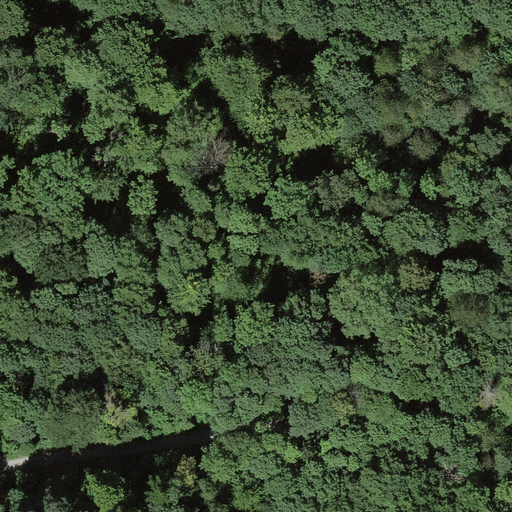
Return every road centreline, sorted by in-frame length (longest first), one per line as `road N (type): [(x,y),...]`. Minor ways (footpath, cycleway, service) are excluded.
road 1 (track): [(0,469),(511,406)]
road 2 (track): [(26,0),(147,38),(269,55),(511,39)]
